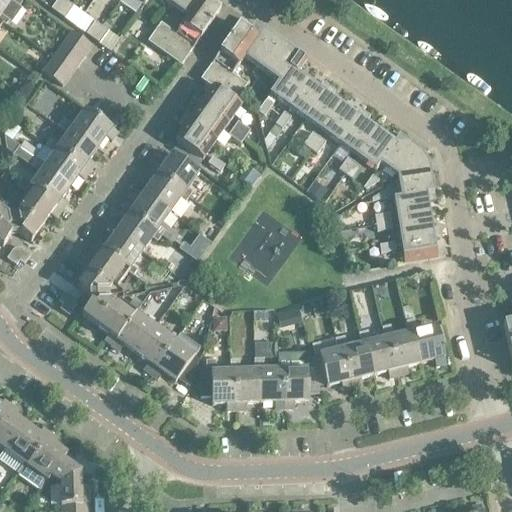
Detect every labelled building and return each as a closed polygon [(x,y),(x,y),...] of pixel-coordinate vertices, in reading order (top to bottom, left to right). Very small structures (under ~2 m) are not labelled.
[(0,0),(0,23),(2,24),(5,27),(22,4),(16,0),(10,0),(11,0),(9,0),(0,0)] [(66,3),(61,0),(58,0),(51,10),(57,15),(66,3)] [(160,25),(147,43),(180,67),(219,13),(209,6),(213,0),(159,0),(187,19),(175,36),(160,25)] [(64,20),(73,8),(66,3),(57,15),(64,20)] [(85,36),(92,41),(101,28),(94,23),(85,36)] [(206,86),(207,85),(234,104),(246,87),(231,76),(243,60),(277,84),(297,57),(254,26),(248,35),(238,27),(200,81),(206,86)] [(101,28),(92,41),(99,46),(108,33),(101,28)] [(84,58),(91,48),(72,34),(64,44),(84,58)] [(76,68),(84,58),(64,44),(57,54),(76,68)] [(69,78),(76,68),(57,54),(50,64),(69,78)] [(307,82),(297,75),(306,63),(297,57),(277,84),(269,96),(288,110),(307,82)] [(42,75),(62,89),(69,78),(50,64),(42,75)] [(322,84),(318,90),(307,82),(288,110),(304,122),(328,88),(322,84)] [(207,85),(206,86),(202,91),(208,96),(200,107),(227,127),(240,109),(234,104),(207,85)] [(330,99),(335,93),(328,88),(304,122),(322,134),(342,107),(330,99)] [(256,112),(262,117),(272,105),(265,101),(256,112)] [(192,118),(186,114),(181,120),(215,144),(227,127),(200,107),(192,118)] [(353,115),(342,107),(322,134),(339,147),(363,113),(357,109),(353,115)] [(85,112),(74,128),(64,121),(58,129),(68,136),(71,132),(97,151),(106,139),(112,144),(118,135),(85,112)] [(365,124),(370,118),(363,113),(339,147),(357,159),(377,132),(365,124)] [(275,127),(270,135),(276,140),(282,132),(291,119),(284,115),(275,127)] [(174,143),(202,162),(215,144),(181,120),(177,127),(183,131),(174,143)] [(231,130),(243,138),(248,131),(236,123),(231,130)] [(243,138),(231,130),(227,136),(239,144),(243,138)] [(8,132),(0,142),(0,146),(6,150),(14,156),(40,175),(43,171),(69,190),(78,179),(84,183),(89,175),(57,152),(54,155),(46,167),(36,160),(20,149),(12,143),(15,137),(8,132)] [(71,132),(68,136),(60,148),(50,141),(45,148),(54,155),(57,152),(89,175),(95,167),(89,163),(97,151),(71,132)] [(392,134),(388,140),(377,132),(357,159),(375,172),(379,166),(399,139),(392,134)] [(303,147),(297,155),(304,160),(309,152),(318,140),(312,135),(303,147)] [(425,161),(421,155),(399,139),(379,166),(396,179),(425,161)] [(316,156),(324,144),(318,140),(309,152),(316,156)] [(155,164),(150,172),(183,195),(188,199),(192,193),(187,190),(198,175),(171,156),(162,169),(155,164)] [(206,165),(218,173),(223,167),(211,158),(206,165)] [(347,160),(338,172),(345,176),(353,164),(347,160)] [(433,194),(429,166),(425,161),(396,179),(400,199),(433,194)] [(351,181),(360,169),(353,164),(345,176),(351,181)] [(29,191),(47,203),(61,214),(67,206),(61,202),(69,190),(43,171),(40,175),(32,187),(22,180),(17,187),(26,194),(29,191)] [(152,184),(143,196),(169,215),(180,200),(184,204),(188,199),(183,195),(150,172),(145,179),(152,184)] [(376,184),(378,182),(372,177),(363,189),(365,191),(376,184)] [(61,214),(47,203),(29,191),(26,194),(18,206),(13,202),(5,204),(2,209),(0,207),(0,247),(2,249),(10,238),(6,234),(8,231),(19,229),(23,232),(19,236),(30,244),(50,218),(56,222),(61,214)] [(382,194),(370,202),(370,204),(385,202),(384,194),(382,194)] [(427,203),(435,202),(433,194),(400,199),(393,200),(396,222),(430,217),(427,203)] [(127,203),(122,211),(155,234),(160,238),(164,233),(159,229),(169,215),(143,196),(134,208),(128,204),(127,203)] [(124,223),(115,235),(141,254),(152,240),(156,243),(160,238),(155,234),(122,211),(117,218),(124,223)] [(387,215),(372,218),(373,226),(388,223),(387,215)] [(439,229),(432,230),(430,217),(396,222),(400,244),(433,238),(440,237),(439,229)] [(375,234),(390,231),(388,223),(373,226),(375,234)] [(99,242),(94,250),(95,251),(110,261),(127,274),(132,277),(136,272),(131,268),(141,254),(115,235),(106,247),(99,242)] [(443,250),(435,252),(433,238),(400,244),(403,265),(428,261),(428,262),(444,259),(443,250)] [(394,254),(392,245),(377,248),(379,256),(394,254)] [(193,249),(188,257),(197,264),(203,256),(193,249)] [(31,257),(30,257),(21,250),(17,251),(19,263),(24,266),(31,257)] [(16,268),(19,263),(17,251),(13,251),(6,261),(16,268)] [(127,274),(118,268),(95,251),(89,258),(95,263),(76,289),(88,297),(91,293),(94,295),(96,306),(94,310),(89,306),(81,318),(108,337),(104,342),(111,348),(122,332),(137,312),(129,306),(126,310),(119,305),(123,300),(121,292),(117,289),(127,274)] [(62,306),(75,304),(74,300),(65,293),(58,303),(62,306)] [(75,304),(62,306),(59,311),(69,317),(75,308),(75,304)] [(122,332),(111,348),(110,349),(118,354),(123,347),(135,356),(154,330),(139,319),(142,316),(137,312),(122,332)] [(282,314),(275,315),(279,330),(286,328),(282,314)] [(420,366),(433,363),(435,370),(445,367),(436,328),(416,333),(414,322),(404,324),(407,335),(412,334),(420,366)] [(511,323),(502,326),(511,365),(511,323)] [(177,328),(168,340),(154,330),(135,356),(148,365),(143,372),(150,377),(176,340),(182,332),(177,328)] [(412,334),(407,335),(393,339),(390,328),(381,330),(384,341),(388,340),(398,379),(408,376),(406,369),(420,366),(412,334)] [(388,340),(384,341),(370,345),(367,333),(358,336),(361,347),(365,346),(373,377),(387,374),(389,381),(398,379),(388,340)] [(365,346),(361,347),(347,351),(344,339),(335,341),(338,353),(342,352),(352,390),(361,388),(359,381),(373,377),(365,346)] [(177,381),(186,387),(196,373),(198,361),(193,358),(194,358),(179,347),(181,344),(176,340),(150,377),(157,382),(162,375),(175,384),(177,381)] [(320,345),(311,347),(314,359),(318,358),(326,389),(340,386),(342,393),(352,390),(342,352),(338,353),(337,353),(323,356),(320,345)] [(286,349),(277,349),(277,360),(278,372),(282,372),(284,412),(293,411),(293,404),(308,404),(307,371),(287,372),(286,360),(286,349)] [(284,412),(282,372),(278,372),(263,373),(262,361),(253,361),(254,373),(258,373),(260,405),(274,405),(274,412),(284,412)] [(258,373),(254,373),(239,374),(238,362),(229,362),(230,374),(234,374),(236,413),(246,413),(245,406),(260,405),(258,373)] [(234,374),(230,374),(215,375),(214,363),(205,363),(205,371),(199,371),(200,399),(211,399),(211,407),(226,407),(226,414),(236,413),(234,374)] [(318,396),(313,371),(307,371),(308,396),(318,396)] [(0,422),(11,408),(3,402),(0,406),(0,422)] [(15,420),(19,414),(11,408),(0,422),(0,448),(4,451),(7,454),(26,427),(15,420)] [(4,451),(0,456),(0,462),(5,466),(16,475),(23,466),(27,468),(50,436),(42,430),(38,436),(26,427),(7,454),(4,451)] [(54,448),(58,442),(50,436),(27,468),(23,466),(16,475),(40,492),(50,479),(49,478),(66,456),(54,448)] [(66,456),(49,478),(50,479),(59,485),(60,511),(87,511),(87,487),(80,487),(79,475),(70,468),(74,462),(66,456)]
